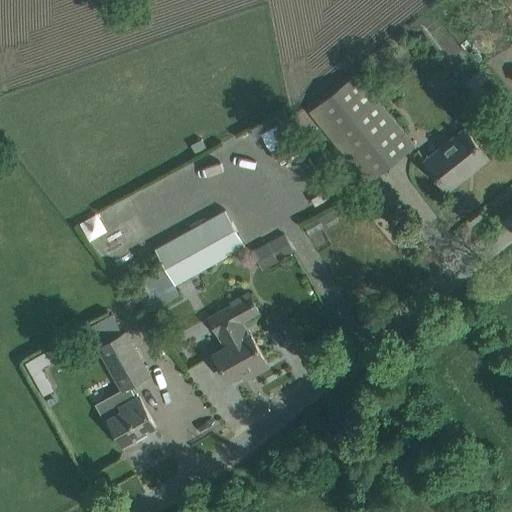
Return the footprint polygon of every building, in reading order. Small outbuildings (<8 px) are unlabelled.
[(310,112),(366,182),(413,144),(357,74),(310,112)] [(274,155),(292,147),(290,141),(293,140),(285,123),(264,131),(274,155)] [(486,158),(487,157),(475,142),(465,129),(425,161),(448,189),(466,174),(465,172),(485,156),(486,158)] [(126,283),(143,312),(169,298),(165,289),(175,284),(176,286),(245,246),(224,209),(156,249),(163,262),(126,283)] [(90,240),(110,232),(102,213),(83,221),(90,240)] [(209,318),(218,333),(226,347),(214,354),(228,379),(249,367),(252,373),(267,365),(250,334),(248,335),(241,321),(258,311),(248,292),(231,302),(233,304),(209,318)] [(125,330),(98,346),(123,390),(149,374),(125,330)] [(45,366),(67,355),(61,343),(28,360),(45,394),(56,389),(45,366)] [(123,444),(156,426),(139,396),(123,405),(120,400),(104,409),(123,444)]
